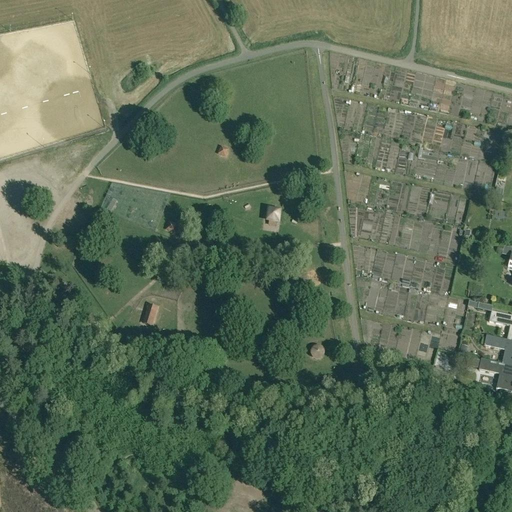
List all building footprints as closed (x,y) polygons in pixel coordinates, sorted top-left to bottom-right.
[(233,154),(225,151),(222,157),(230,160),(233,154)] [(471,175),(479,176),(480,165),(472,164),(471,175)] [(274,231),(280,230),(279,218),(272,219),(274,231)] [(478,304),(477,309),(491,312),(492,307),(478,304)] [(152,327),(153,322),(157,308),(149,306),(143,325),(152,327)] [(511,327),(508,340),(511,341),(511,316),(491,311),(489,322),(511,327)] [(506,351),(503,365),(511,366),(511,341),(508,340),(486,336),(484,346),(506,351)] [(479,362),(469,360),(467,366),(477,368),(479,362)] [(511,392),(511,366),(503,365),(480,360),(478,370),(500,375),(497,389),(511,392)] [(441,381),(442,374),(432,372),(431,379),(441,381)]
